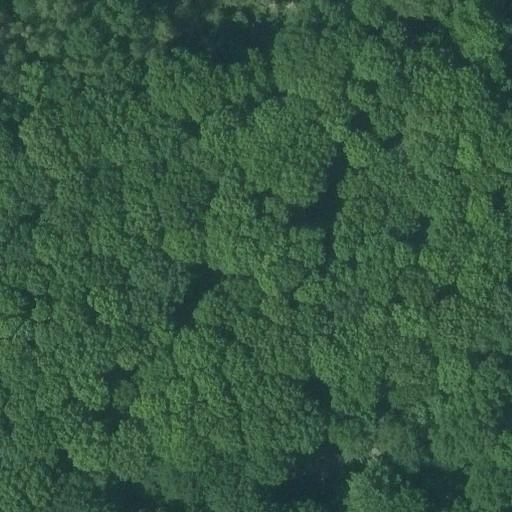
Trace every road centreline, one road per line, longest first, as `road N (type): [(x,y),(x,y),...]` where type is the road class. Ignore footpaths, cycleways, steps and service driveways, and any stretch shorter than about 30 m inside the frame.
road 1 (residential): [(511,412),(161,511)]
road 2 (track): [(511,138),(469,0)]
